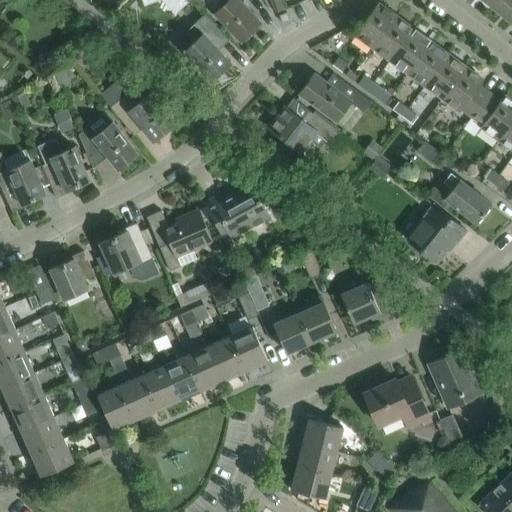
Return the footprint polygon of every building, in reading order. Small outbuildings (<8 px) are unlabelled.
[(186,0),(142,0),(144,4),(153,0),(163,0),(176,13),(188,1),(186,0)] [(229,0),(214,14),(240,42),(261,22),(239,0),(229,0)] [(273,0),(277,11),(287,8),(283,0),(273,0)] [(509,20),(511,15),(511,0),(496,0),(492,6),(509,20)] [(372,47),(395,15),(378,2),(354,34),(372,47)] [(289,19),(286,12),(279,15),(282,22),(289,19)] [(211,80),(231,62),(214,44),(224,35),(204,14),(187,30),(196,40),(183,51),(211,80)] [(389,60),(413,28),(395,15),(372,47),(389,60)] [(407,72),(430,40),(413,28),(389,60),(407,72)] [(88,36),(83,43),(86,46),(91,45),(94,41),(88,36)] [(424,85),(448,53),(430,40),(407,72),(424,85)] [(442,98),(465,66),(448,53),(424,85),(442,98)] [(338,56),(332,64),(342,72),(348,64),(338,56)] [(483,79),(465,66),(442,98),(459,111),(461,109),(471,116),(489,92),(479,85),(483,79)] [(372,101),(339,78),(332,87),(313,73),(298,92),(337,121),(351,102),(364,112),(372,101)] [(367,90),(372,82),(363,75),(357,83),(367,90)] [(383,90),(372,82),(367,90),(377,98),(383,90)] [(137,104),(127,92),(110,106),(131,131),(140,124),(153,140),(175,122),(151,93),(137,104)] [(498,139),(511,120),(511,100),(504,94),(500,100),(489,92),(471,116),(463,128),(474,135),(481,126),(498,139)] [(402,116),(408,108),(398,101),(392,109),(402,116)] [(320,148),(326,140),(329,142),(337,132),(308,109),(300,118),(284,106),(268,127),(301,152),(310,141),(320,148)] [(417,115),(408,108),(402,116),(412,123),(417,115)] [(511,148),(511,120),(498,139),(511,148)] [(78,135),(89,160),(102,150),(117,169),(138,153),(113,122),(101,131),(94,122),(78,135)] [(363,151),(374,156),(380,141),(370,137),(363,151)] [(74,146),(58,153),(51,139),(38,145),(46,162),(41,164),(50,184),(56,198),(67,193),(66,190),(89,179),(74,146)] [(419,152),(439,167),(447,157),(426,141),(419,152)] [(30,159),(11,168),(7,158),(0,161),(0,184),(12,212),(24,206),(22,203),(45,193),(42,187),(34,168),(30,159)] [(381,176),(387,168),(376,159),(370,167),(381,176)] [(41,164),(34,168),(42,187),(50,184),(41,164)] [(493,183),(498,175),(489,169),(483,176),(493,183)] [(476,223),(491,204),(450,172),(443,182),(452,189),(445,198),(476,223)] [(508,183),(498,175),(493,183),(502,190),(508,183)] [(205,204),(224,238),(268,215),(251,185),(224,200),(221,194),(205,204)] [(0,231),(12,226),(2,204),(0,204),(0,231)] [(465,230),(434,205),(407,238),(436,261),(453,239),(456,242),(465,230)] [(146,216),(169,270),(181,264),(177,257),(212,241),(198,209),(185,215),(186,218),(168,226),(161,210),(146,216)] [(113,272),(129,265),(133,275),(135,277),(138,278),(141,279),(146,277),(159,272),(153,259),(136,222),(125,227),(127,230),(99,242),(104,253),(112,271),(113,272)] [(312,249),(300,254),(310,278),(322,272),(312,249)] [(51,270),(61,292),(63,298),(88,287),(84,279),(94,275),(83,250),(72,255),(74,258),(50,269),(51,270)] [(104,253),(96,257),(104,275),(112,271),(104,253)] [(27,270),(36,292),(49,287),(44,274),(39,264),(27,270)] [(53,295),(61,292),(51,270),(44,274),(49,287),(53,295)] [(248,291),(257,310),(269,305),(255,274),(243,280),(248,291)] [(366,282),(341,293),(354,322),(379,311),(377,307),(389,302),(379,279),(367,284),(366,282)] [(248,291),(243,280),(231,285),(236,296),(237,296),(248,291)] [(53,295),(49,287),(36,292),(42,304),(54,298),(53,295)] [(248,291),(237,296),(247,318),(258,314),(257,310),(248,291)] [(320,295),(296,306),(311,341),(336,330),(320,295)] [(203,304),(191,309),(196,321),(208,315),(203,304)] [(311,341),(296,306),(295,306),(297,312),(273,322),(287,352),(311,341)] [(0,334),(14,328),(5,307),(0,308),(0,334)] [(196,321),(191,309),(180,314),(185,326),(196,321)] [(59,323),(54,311),(42,316),(47,328),(59,323)] [(159,323),(147,328),(153,340),(164,335),(159,323)] [(252,325),(229,335),(245,371),(268,361),(252,325)] [(0,360),(24,350),(14,328),(0,334),(0,360)] [(153,340),(147,328),(136,333),(141,345),(153,340)] [(245,371),(229,335),(207,345),(223,381),(245,371)] [(56,348),(61,360),(73,355),(68,343),(56,348)] [(115,343),(104,348),(109,359),(120,354),(115,343)] [(223,381),(207,345),(185,355),(201,391),(223,381)] [(109,359),(104,348),(92,353),(97,365),(109,359)] [(448,407),(481,392),(461,349),(428,363),(448,407)] [(0,387),(34,372),(24,350),(0,360),(0,387)] [(83,377),(73,355),(61,360),(71,382),(83,377)] [(201,391),(185,355),(163,365),(179,400),(201,391)] [(179,400),(163,365),(142,374),(157,410),(179,400)] [(0,392),(8,410),(44,394),(34,372),(0,387),(0,392)] [(157,410),(142,374),(120,384),(135,420),(157,410)] [(364,392),(379,425),(402,414),(407,425),(429,415),(411,375),(410,376),(413,383),(400,389),(395,378),(364,392)] [(93,399),(83,377),(71,382),(81,404),(93,399)] [(135,420),(120,384),(97,394),(113,430),(135,420)] [(18,432),(53,416),(44,394),(8,410),(18,432)] [(98,410),(93,399),(81,404),(86,415),(98,410)] [(439,419),(446,434),(451,444),(463,439),(452,414),(439,419)] [(63,438),(53,416),(18,432),(27,454),(63,438)] [(308,418),(302,442),(336,450),(342,426),(308,418)] [(95,436),(101,448),(112,443),(107,431),(95,436)] [(73,460),(63,438),(27,454),(37,476),(73,460)] [(331,473),(336,450),(302,442),(296,465),(331,473)] [(377,469),(386,460),(377,451),(368,460),(377,469)] [(395,469),(386,460),(377,469),(386,478),(395,469)] [(325,497),(331,473),(296,465),(290,489),(325,497)] [(511,502),(511,471),(496,486),(511,502)] [(368,511),(378,489),(366,483),(355,505),(368,511)] [(390,508),(393,511),(450,511),(453,510),(430,483),(420,491),(415,486),(390,508)] [(485,511),(511,511),(511,502),(496,486),(478,504),(485,511)]
